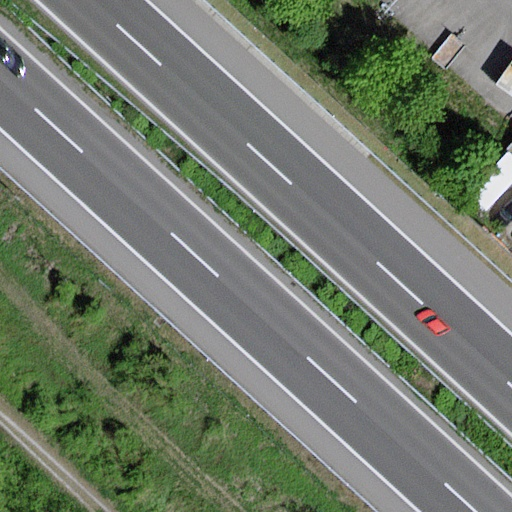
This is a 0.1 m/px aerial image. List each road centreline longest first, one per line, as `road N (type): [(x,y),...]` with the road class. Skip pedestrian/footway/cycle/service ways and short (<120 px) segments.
road 1 (motorway): [(0,78),(463,511)]
road 2 (motorway): [(511,382),(103,0)]
